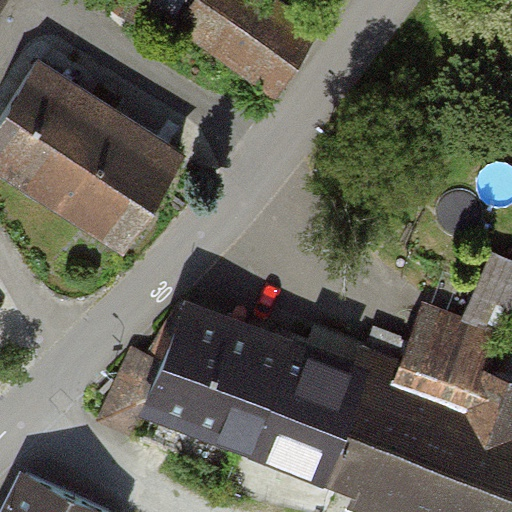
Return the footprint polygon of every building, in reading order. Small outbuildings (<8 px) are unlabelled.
[(148,0),(109,0),(109,2),(136,20),(148,0)] [(318,30),(275,0),(197,0),(180,26),(275,92),(318,30)] [(180,155),(37,64),(0,122),(0,159),(126,239),(180,155)] [(405,391),(196,309),(159,403),(439,511),(511,511),(511,369),(499,365),(511,332),(511,260),(495,254),(472,313),(440,300),(405,391)] [(112,511),(28,473),(9,511),(112,511)]
